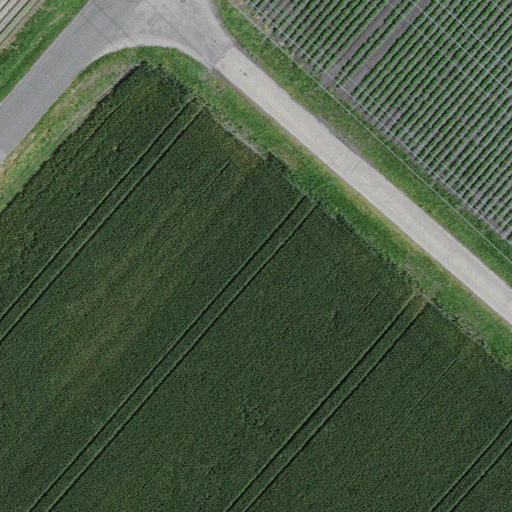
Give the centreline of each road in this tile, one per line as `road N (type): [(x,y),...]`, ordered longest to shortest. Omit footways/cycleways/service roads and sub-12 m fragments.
road 1 (track): [(511,307),(159,0)]
road 2 (track): [(118,0),(0,134)]
